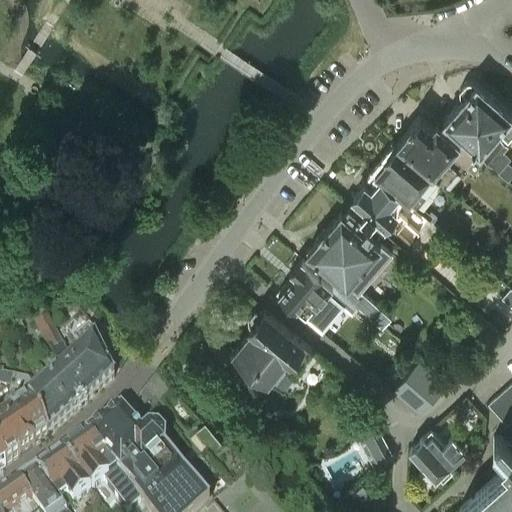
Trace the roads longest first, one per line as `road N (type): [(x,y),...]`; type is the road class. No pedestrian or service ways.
road 1 (unclassified): [(220,255),(320,117),(394,57)]
road 2 (residential): [(220,255),(372,388),(408,434)]
road 3 (residential): [(0,490),(126,385)]
road 4 (unclassified): [(126,385),(220,255)]
road 5 (residential): [(408,434),(511,342)]
